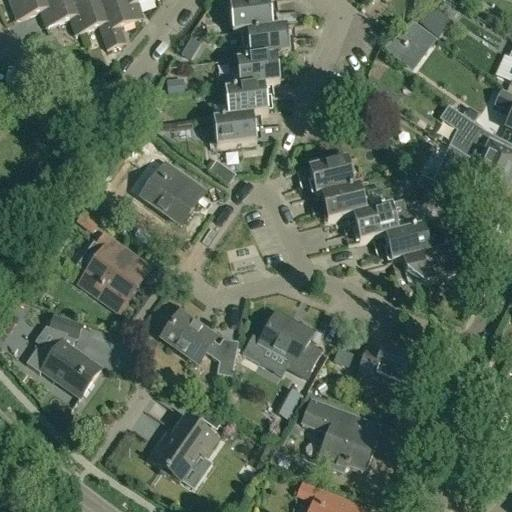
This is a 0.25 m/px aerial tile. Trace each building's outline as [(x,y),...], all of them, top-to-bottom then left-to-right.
[(48,13),(43,0),(8,0),(12,11),(16,24),(40,16),(48,13)] [(45,31),(68,23),(77,20),(70,0),(43,0),(48,13),(40,16),(45,31)] [(74,39),(98,31),(106,28),(96,0),(70,0),(77,20),(68,23),(74,39)] [(121,0),(96,0),(106,28),(98,31),(105,53),(126,46),(120,30),(144,22),(138,6),(125,10),(121,0)] [(154,0),(121,0),(125,10),(138,6),(154,0)] [(246,35),(273,32),(269,3),(228,8),(232,37),(246,35)] [(452,24),(437,11),(423,27),(438,40),(452,24)] [(414,26),(384,52),(413,76),(437,44),(414,26)] [(249,63),(277,60),(289,58),(286,31),(273,32),(246,35),(249,63)] [(239,92),(265,89),(280,88),(277,60),(249,63),(236,64),(239,92)] [(377,85),(369,96),(383,106),(391,95),(377,85)] [(239,92),(224,94),(227,122),(254,119),(268,118),(265,89),(239,92)] [(511,98),(500,93),(492,108),(511,117),(505,130),(511,133),(511,98)] [(468,110),(462,119),(473,126),(479,118),(468,110)] [(454,114),(447,128),(455,133),(448,149),(449,150),(468,162),(510,183),(511,179),(511,159),(507,157),(480,144),(485,135),(477,129),(454,114)] [(254,119),(227,122),(213,124),(216,152),(257,148),(254,119)] [(437,174),(432,184),(452,193),(453,193),(458,182),(471,188),(501,203),(510,183),(468,162),(449,150),(447,152),(445,156),(437,174)] [(313,199),(353,189),(346,161),(306,171),(313,199)] [(235,177),(215,163),(208,174),(227,187),(235,177)] [(203,195),(165,168),(141,201),(180,229),(203,195)] [(421,178),(417,186),(419,189),(445,207),(452,193),(432,184),(421,178)] [(325,225),(351,218),(387,209),(383,192),(361,198),(358,187),(353,189),(313,199),(318,198),(325,225)] [(402,205),(387,209),(351,218),(358,245),(383,239),(397,235),(417,230),(412,213),(405,215),(402,205)] [(84,214),(76,226),(92,237),(100,225),(84,214)] [(417,230),(397,235),(383,239),(390,267),(402,264),(430,257),(423,229),(417,230)] [(120,316),(151,271),(104,239),(96,251),(102,255),(80,289),(120,316)] [(414,289),(422,287),(462,277),(455,250),(430,257),(402,264),(407,285),(414,289)] [(231,380),(238,346),(224,343),(219,349),(213,345),(214,343),(178,317),(162,341),(197,367),(205,356),(218,366),(216,377),(231,380)] [(38,347),(25,367),(38,376),(40,373),(79,402),(100,373),(69,351),(77,341),(81,328),(53,319),(52,318),(48,333),(65,339),(61,346),(59,344),(57,347),(55,346),(49,354),(38,347)] [(280,379),(284,371),(305,383),(320,356),(307,349),(313,338),(299,331),(298,332),(275,320),(261,344),(251,338),(241,358),(280,379)] [(404,394),(416,362),(383,349),(379,359),(366,354),(356,379),(370,384),(372,381),(404,394)] [(289,392),(283,404),(296,412),(303,399),(289,392)] [(301,429),(317,435),(330,440),(320,467),(342,476),(345,469),(362,475),(373,445),(350,436),(356,422),(359,416),(307,396),(304,405),(308,407),(301,429)] [(216,445),(185,423),(164,452),(160,450),(149,464),(179,486),(206,448),(211,452),(216,445)] [(364,511),(319,493),(320,492),(301,484),(296,500),(314,506),(311,511),(364,511)]
